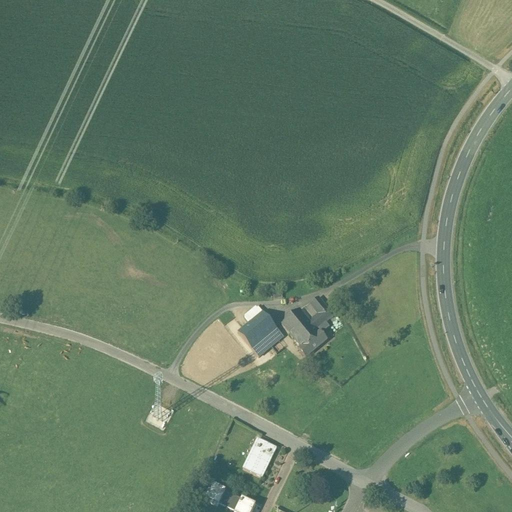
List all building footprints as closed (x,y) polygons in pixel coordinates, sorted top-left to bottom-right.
[(320,301),(307,311),(304,308),(281,325),(305,359),(330,340),(322,330),(335,320),(320,301)] [(282,339),(260,315),(238,334),(259,361),(282,339)] [(276,450),(257,441),(253,448),(256,450),(251,460),(248,459),(243,471),(262,480),(276,450)] [(225,492),(212,486),(204,502),(217,508),(218,506),(224,493),(225,492)] [(236,511),(241,501),(224,493),(218,506),(231,511),(236,511)] [(252,511),(255,507),(242,501),(241,501),(236,511),(252,511)]
